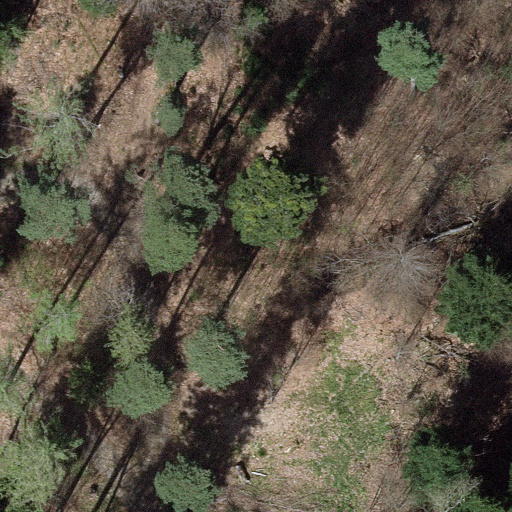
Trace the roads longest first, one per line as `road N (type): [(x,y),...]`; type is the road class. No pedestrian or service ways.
road 1 (track): [(0,174),(39,163),(102,195),(144,268),(152,453)]
road 2 (track): [(152,511),(108,451),(0,363)]
